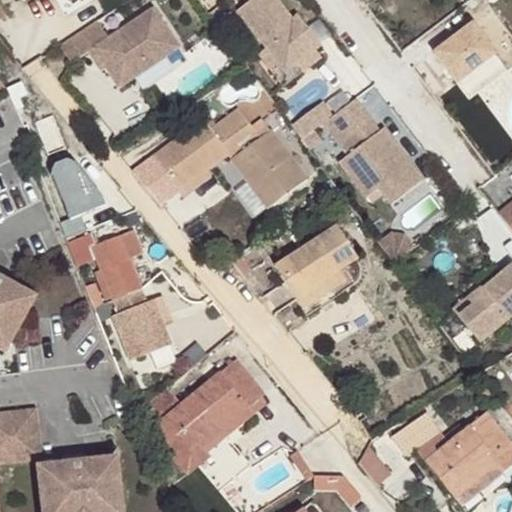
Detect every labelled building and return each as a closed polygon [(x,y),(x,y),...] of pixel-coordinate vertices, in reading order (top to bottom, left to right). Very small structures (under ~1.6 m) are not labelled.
[(0,0),(0,4),(2,8),(16,0),(35,0),(36,1),(37,0),(0,0)] [(267,0),(251,0),(231,17),(260,53),(272,69),(279,78),(290,69),(309,54),(315,50),(291,20),(286,24),(267,0)] [(106,38),(96,22),(59,44),(69,63),(87,53),(93,49),(106,70),(117,89),(182,50),(156,8),(106,38)] [(457,86),(495,56),(472,26),(434,56),(457,86)] [(93,49),(87,53),(100,74),(106,70),(93,49)] [(272,69),(260,53),(252,59),(265,75),(272,69)] [(315,62),(309,54),(290,69),(297,77),(315,62)] [(323,120),(315,126),(338,159),(338,160),(342,158),(367,193),(379,210),(412,187),(375,133),(370,136),(364,141),(355,127),(361,123),(347,103),(323,120)] [(313,106),(282,128),(293,142),(315,126),(323,120),(313,106)] [(174,198),(200,178),(220,163),(241,189),(262,216),(300,186),(264,138),(254,145),(234,117),(206,139),(197,127),(147,162),(174,198)] [(361,123),(355,127),(364,141),(370,136),(361,123)] [(69,234),(86,228),(81,213),(102,205),(80,149),(41,165),(69,234)] [(367,193),(342,158),(338,160),(338,159),(329,166),(355,202),(367,193)] [(204,184),(200,178),(174,198),(178,204),(204,184)] [(262,216),(241,189),(234,194),(255,222),(262,216)] [(511,203),(496,215),(504,226),(511,236),(511,203)] [(365,235),(385,261),(399,250),(379,224),(365,235)] [(295,302),(341,267),(354,258),(330,227),(271,270),(295,302)] [(94,247),(115,299),(121,297),(128,294),(116,264),(129,259),(121,237),(94,247)] [(449,311),(472,337),(511,303),(511,238),(498,251),(504,258),(475,283),(474,283),(477,288),(463,299),(449,311)] [(399,250),(385,261),(390,266),(404,256),(399,250)] [(116,264),(128,294),(141,289),(129,259),(116,264)] [(349,277),(341,267),(295,302),(302,312),(349,277)] [(0,268),(0,325),(17,335),(41,291),(0,268)] [(473,281),(458,293),(463,299),(477,288),(474,283),(475,283),(473,281)] [(128,294),(121,297),(126,310),(120,313),(142,372),(183,357),(161,298),(154,300),(149,286),(141,289),(128,294)] [(0,338),(11,345),(17,335),(0,325),(0,338)] [(181,406),(167,389),(149,404),(163,421),(153,429),(189,474),(199,465),(197,463),(190,455),(250,407),(266,394),(238,360),(181,406)] [(45,407),(0,411),(0,462),(49,458),(45,407)] [(250,407),(190,455),(197,463),(256,415),(250,407)] [(426,413),(391,441),(406,458),(417,450),(454,497),(498,464),(505,473),(511,466),(511,447),(487,414),(465,431),(460,424),(445,437),(426,413)] [(45,465),(50,511),(73,511),(74,511),(105,511),(105,508),(130,506),(125,456),(45,465)] [(346,478),(312,478),(315,489),(337,487),(352,505),(362,497),(346,478)]
